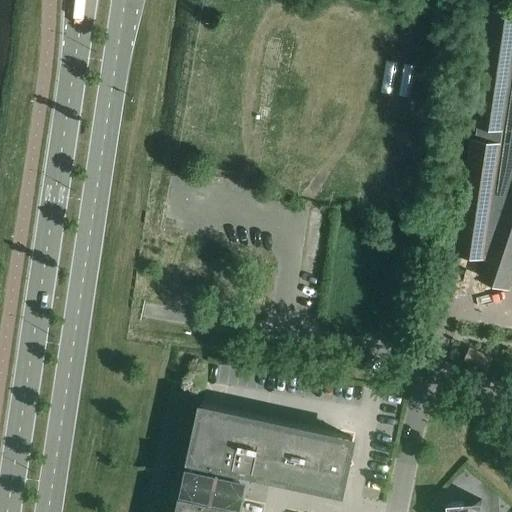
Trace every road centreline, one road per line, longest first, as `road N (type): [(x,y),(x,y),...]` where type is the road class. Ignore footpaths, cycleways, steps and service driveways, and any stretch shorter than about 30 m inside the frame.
road 1 (primary): [(47,511),(125,0)]
road 2 (primary): [(84,0),(7,511)]
road 3 (residential): [(427,365),(152,312)]
road 4 (residential): [(395,511),(427,365)]
